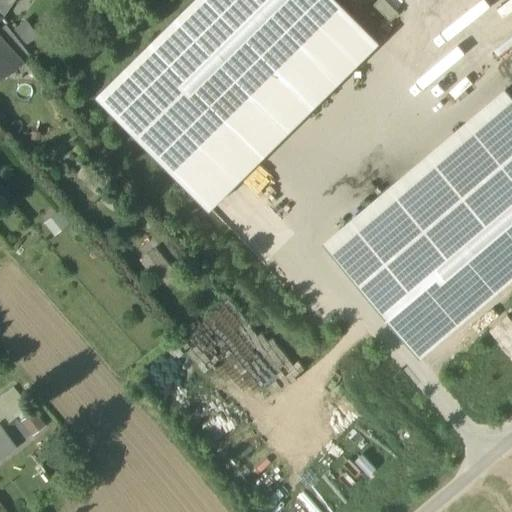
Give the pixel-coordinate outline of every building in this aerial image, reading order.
[(0,0),(0,15),(3,19),(15,0),(0,0)] [(173,175),(344,6),(337,0),(193,0),(96,97),(173,175)] [(344,6),(173,175),(208,210),(379,42),(344,6)] [(25,18),(14,27),(28,43),(38,34),(25,18)] [(0,29),(0,40),(21,64),(31,56),(6,24),(0,29)] [(0,61),(3,58),(14,71),(21,64),(0,40),(0,61)] [(321,244),(353,281),(511,145),(511,97),(504,88),(321,244)] [(511,145),(353,281),(419,358),(511,278),(511,145)] [(59,211),(44,223),(55,236),(70,223),(59,211)] [(155,245),(138,258),(157,283),(175,270),(155,245)] [(226,299),(197,327),(223,354),(239,338),(235,333),(248,321),(226,299)] [(13,387),(0,397),(0,410),(9,423),(30,407),(13,387)] [(35,411),(21,421),(32,436),(46,426),(35,411)] [(0,459),(14,449),(0,430),(0,459)]
